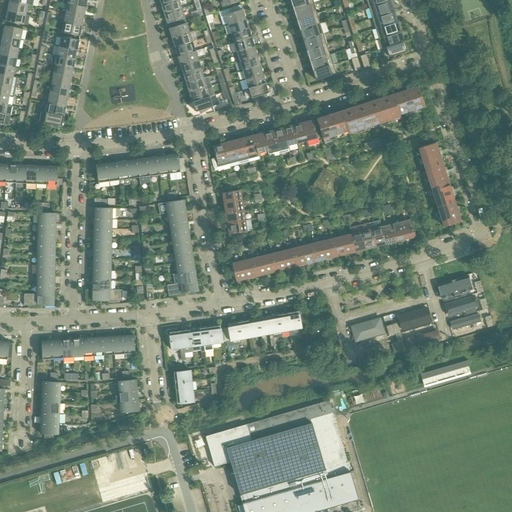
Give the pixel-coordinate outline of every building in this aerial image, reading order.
[(177,0),(162,5),(164,14),(182,9),(178,0),(177,0)] [(291,3),(293,9),(313,3),(312,0),(290,0),(292,3),(291,3)] [(369,8),(372,18),(394,11),(393,7),(391,1),(369,8)] [(10,2),(8,11),(25,15),(27,5),(10,2)] [(296,19),(296,20),(317,13),(313,3),(293,9),(295,16),(296,16),(297,19),(296,19)] [(68,4),(66,13),(84,17),(85,7),(68,4)] [(182,9),(164,14),(167,24),(185,18),(182,9)] [(228,25),(245,19),(242,9),(225,15),(220,17),(223,25),(228,24),(228,25)] [(25,15),(8,11),(6,21),(23,25),(25,15)] [(372,18),(375,29),(398,21),(396,15),(395,15),(394,12),(394,11),(372,18)] [(66,13),(64,23),(82,26),(84,17),(66,13)] [(298,24),(300,30),(320,24),(317,13),(296,20),(297,20),(298,24)] [(228,25),(231,34),(248,28),(245,19),(228,25)] [(375,29),(379,39),(401,32),(401,31),(400,32),(399,28),(400,28),(398,21),(375,29)] [(82,26),(64,23),(62,32),(80,36),(82,26)] [(169,29),(172,38),(189,33),(186,23),(169,29)] [(303,40),(323,34),(320,24),(300,30),(302,36),(303,40)] [(5,26),(3,36),(21,39),(22,29),(5,26)] [(231,34),(234,43),(251,37),(248,28),(231,34)] [(379,39),(382,49),(404,42),(402,36),(400,32),(401,32),(379,39)] [(172,38),(175,48),(192,42),(189,33),(172,38)] [(304,44),(306,51),(326,44),(323,34),(303,40),(303,41),(304,40),(305,44),(304,44)] [(3,36),(1,45),(19,48),(21,39),(3,36)] [(61,37),(59,47),(77,51),(79,40),(61,37)] [(234,43),(237,52),(254,46),(251,37),(234,43)] [(175,48),(178,57),(195,51),(192,42),(175,48)] [(404,42),(382,49),(385,58),(407,51),(404,42)] [(309,61),(330,55),(326,44),(306,51),(308,57),(309,57),(310,60),(309,61)] [(1,45),(0,50),(0,54),(17,58),(19,48),(1,45)] [(237,52),(240,61),(257,56),(254,46),(237,52)] [(59,47),(57,56),(75,60),(77,51),(59,47)] [(178,57),(181,66),(198,60),(195,51),(178,57)] [(0,54),(0,64),(15,67),(17,58),(0,54)] [(366,54),(360,56),(364,68),(370,67),(366,54)] [(311,65),(313,71),(333,65),(330,55),(309,61),(310,61),(311,65)] [(57,56),(55,66),(73,69),(75,60),(57,56)] [(240,61),(243,70),(260,65),(257,56),(240,61)] [(361,69),(357,57),(351,59),(355,71),(361,69)] [(181,66),(184,75),(201,69),(198,60),(181,66)] [(0,64),(0,74),(13,77),(15,67),(0,64)] [(243,70),(246,79),(263,74),(260,65),(243,70)] [(333,65),(313,71),(316,80),(336,74),(333,65)] [(55,66),(54,75),(71,78),(73,69),(55,66)] [(184,75),(187,84),(204,78),(201,69),(184,75)] [(0,74),(0,83),(16,87),(18,78),(13,77),(0,74)] [(246,79),(249,89),(266,83),(263,74),(246,79)] [(54,75),(52,85),(69,88),(71,78),(54,75)] [(187,84),(190,93),(211,86),(208,77),(204,78),(187,84)] [(16,87),(0,83),(0,93),(9,96),(14,97),(16,87)] [(266,83),(249,89),(252,98),(253,98),(254,99),(260,98),(260,96),(269,93),(266,83)] [(52,85),(50,94),(68,97),(69,88),(52,85)] [(190,93),(193,102),(214,95),(211,86),(190,93)] [(418,86),(393,94),(400,115),(424,106),(418,86)] [(0,93),(0,103),(7,105),(9,96),(0,93)] [(50,94),(48,103),(66,107),(68,97),(50,94)] [(393,94),(367,103),(374,125),(400,117),(400,115),(393,94)] [(215,95),(214,95),(193,102),(196,112),(205,109),(205,111),(211,108),(211,107),(213,106),(218,104),(215,95)] [(48,103),(46,113),(64,116),(66,107),(48,103)] [(367,103),(342,111),(348,131),(349,133),(374,125),(367,103)] [(348,131),(342,111),(317,119),(323,139),(348,131)] [(64,116),(46,113),(41,112),(39,121),(46,123),(46,124),(52,127),(52,124),(62,126),(64,116)] [(0,125),(2,125),(2,124),(8,126),(11,116),(6,115),(0,113),(0,125)] [(313,120),(302,123),(307,141),(308,145),(318,142),(317,138),(313,120)] [(404,131),(406,137),(433,128),(431,122),(404,131)] [(302,123),(293,125),(297,143),(307,141),(302,123)] [(293,125),(283,128),(289,151),(288,146),(297,143),(293,125)] [(283,128),(273,131),(279,154),(289,151),(283,128)] [(273,131),(263,133),(269,157),(279,154),(273,131)] [(263,133),(253,136),(259,159),(258,153),(267,151),(269,157),(263,133)] [(253,136),(243,138),(249,162),(259,159),(253,136)] [(243,138),(233,141),(239,164),(249,162),(243,138)] [(411,141),(413,149),(420,147),(417,138),(411,141)] [(419,148),(422,158),(439,152),(436,143),(433,144),(431,138),(420,141),(422,147),(419,148)] [(364,144),(366,150),(381,145),(379,139),(364,144)] [(233,141),(223,143),(230,167),(239,164),(233,141)] [(230,167),(223,143),(213,146),(216,158),(212,159),(215,171),(230,167)] [(323,150),(325,155),(327,161),(333,159),(329,148),(323,150)] [(422,158),(425,168),(442,162),(439,152),(422,158)] [(178,154),(167,156),(170,174),(180,172),(178,154)] [(167,156),(157,157),(159,175),(170,174),(167,156)] [(157,157),(147,158),(149,176),(159,175),(157,157)] [(147,158),(137,159),(139,178),(140,184),(150,183),(149,176),(147,158)] [(137,159),(127,161),(129,179),(139,178),(137,159)] [(117,162),(119,180),(120,186),(130,184),(129,179),(127,161),(117,162)] [(117,162),(107,163),(109,182),(119,180),(117,162)] [(425,168),(428,178),(445,172),(442,162),(425,168)] [(109,182),(107,163),(96,165),(98,183),(109,182)] [(5,182),(16,183),(17,165),(6,164),(5,182)] [(16,183),(26,183),(27,165),(17,165),(16,183)] [(26,183),(36,184),(37,166),(27,165),(26,183)] [(36,184),(46,184),(47,166),(37,166),(36,184)] [(47,166),(46,184),(57,185),(57,178),(58,167),(47,166)] [(314,187),(330,197),(340,180),(324,170),(314,187)] [(428,178),(431,187),(448,181),(445,172),(428,178)] [(431,187),(434,198),(452,192),(448,181),(431,187)] [(222,193),(224,204),(242,201),(240,190),(222,193)] [(434,198),(437,207),(455,201),(452,192),(434,198)] [(166,203),(168,213),(186,210),(184,200),(166,203)] [(224,204),(226,214),(244,211),(242,201),(224,204)] [(437,207),(441,217),(458,211),(455,201),(437,207)] [(94,208),(94,218),(112,219),(112,208),(94,208)] [(168,213),(169,223),(187,220),(186,210),(168,213)] [(226,214),(227,224),(245,221),(244,211),(226,214)] [(458,211),(441,217),(444,227),(461,221),(458,211)] [(38,213),(37,223),(56,224),(56,213),(38,213)] [(94,218),(94,229),(112,229),(112,219),(94,218)] [(411,219),(401,222),(405,240),(415,237),(411,219)] [(169,223),(171,233),(189,231),(187,220),(169,223)] [(245,221),(227,224),(229,234),(247,231),(245,221)] [(379,221),(369,223),(375,247),(385,244),(379,221)] [(380,221),(379,221),(385,244),(395,242),(391,224),(381,227),(380,221)] [(401,222),(391,224),(395,242),(405,240),(401,222)] [(37,223),(37,234),(55,234),(56,224),(37,223)] [(369,223),(360,226),(365,249),(375,247),(369,223)] [(360,226),(350,228),(355,252),(365,249),(360,226)] [(355,252),(350,228),(349,228),(351,234),(341,237),(345,254),(355,252)] [(94,229),(93,239),(112,240),(112,229),(94,229)] [(171,233),(172,243),(190,241),(189,231),(171,233)] [(37,234),(37,244),(55,244),(55,234),(37,234)] [(341,237),(331,239),(335,257),(345,254),(341,237)] [(93,239),(93,249),(111,250),(112,240),(93,239)] [(331,239),(321,242),(325,259),(335,257),(331,239)] [(172,243),(174,253),(192,251),(190,241),(172,243)] [(321,242),(311,244),(315,262),(325,259),(321,242)] [(37,244),(37,254),(55,255),(55,244),(37,244)] [(311,244),(301,246),(306,264),(315,262),(311,244)] [(301,246),(291,249),(296,267),(306,264),(301,246)] [(93,249),(93,259),(111,260),(111,250),(93,249)] [(291,249),(281,251),(285,269),(296,267),(291,249)] [(174,253),(176,264),(194,261),(192,251),(174,253)] [(281,251),(271,254),(275,272),(285,269),(281,251)] [(37,254),(37,264),(55,265),(55,255),(37,254)] [(271,254),(261,256),(265,274),(275,272),(271,254)] [(261,256),(251,259),(256,276),(265,274),(261,256)] [(93,259),(93,270),(111,270),(111,260),(93,259)] [(251,259),(241,261),(246,279),(256,276),(251,259)] [(176,264),(177,273),(195,271),(194,261),(176,264)] [(246,279),(241,261),(232,264),(236,281),(246,279)] [(37,264),(36,275),(55,275),(55,265),(37,264)] [(93,270),(92,279),(111,280),(111,270),(93,270)] [(177,273),(179,283),(197,280),(195,271),(177,273)] [(36,275),(36,284),(54,285),(55,275),(36,275)] [(439,287),(443,300),(455,297),(457,298),(460,297),(461,295),(472,291),(468,278),(439,287)] [(92,279),(92,289),(110,290),(111,280),(92,279)] [(197,280),(179,283),(167,285),(169,296),(198,291),(197,280)] [(477,293),(483,291),(480,281),(474,283),(477,293)] [(36,284),(36,294),(54,295),(54,285),(36,284)] [(122,290),(110,290),(92,289),(92,301),(122,301),(122,290)] [(54,295),(36,294),(24,294),(24,305),(28,305),(54,306),(54,295)] [(445,305),(448,315),(477,306),(474,296),(445,305)] [(479,300),(482,310),(488,309),(485,299),(479,300)] [(398,316),(402,330),(431,322),(427,308),(398,316)] [(299,311),(288,313),(291,330),(293,330),(294,336),(303,334),(302,328),(299,311)] [(288,313),(278,315),(281,332),(289,331),(290,337),(294,336),(293,330),(291,330),(288,313)] [(479,314),(451,322),(453,329),(481,321),(479,314)] [(278,315),(268,317),(271,334),(273,334),(274,338),(281,337),(281,332),(278,315)] [(351,335),(354,342),(386,333),(381,316),(349,325),(352,334),(351,335)] [(490,316),(484,317),(487,328),(493,326),(490,316)] [(268,317),(258,318),(261,336),(269,334),(270,340),(274,340),(274,338),(273,334),(271,334),(268,317)] [(258,318),(248,320),(251,338),(253,337),(261,336),(258,318)] [(248,320),(238,322),(241,340),(241,339),(249,338),(250,344),(254,343),(253,337),(251,338),(248,320)] [(227,342),(226,342),(227,347),(239,345),(242,344),(241,339),(241,340),(238,322),(227,324),(228,327),(224,327),(225,332),(227,342)] [(398,323),(392,325),(386,326),(389,337),(401,333),(398,323)] [(212,344),(226,342),(227,342),(225,332),(224,327),(221,328),(220,325),(210,327),(212,344)] [(210,327),(200,328),(202,346),(204,345),(212,344),(210,327)] [(200,328),(189,329),(193,352),(193,351),(201,350),(201,352),(205,351),(204,345),(202,346),(200,328)] [(189,329),(179,331),(182,348),(184,348),(185,353),(193,352),(189,329)] [(404,340),(407,351),(441,341),(438,330),(404,340)] [(182,348),(179,331),(169,332),(171,350),(180,349),(181,355),(185,354),(185,353),(184,348),(182,348)] [(134,335),(123,336),(124,354),(135,353),(134,335)] [(113,336),(103,337),(104,355),(115,355),(113,336)] [(123,336),(113,336),(115,355),(124,354),(123,336)] [(103,337),(93,338),(94,356),(104,355),(103,337)] [(93,338),(82,339),(84,357),(94,356),(93,338)] [(72,339),(62,340),(64,358),(73,357),(72,339)] [(82,339),(72,339),(73,357),(84,357),(82,339)] [(0,340),(0,358),(8,360),(8,358),(9,341),(0,340)] [(62,340),(52,341),(53,359),(64,358),(62,340)] [(53,359),(52,341),(41,341),(42,360),(53,359)] [(403,341),(391,344),(394,355),(406,351),(403,341)] [(468,361),(420,375),(422,380),(468,366),(470,366),(468,361)] [(173,372),(174,383),(192,381),(191,370),(173,372)] [(118,382),(119,392),(137,390),(136,380),(118,382)] [(174,383),(175,393),(193,391),(192,381),(174,383)] [(42,382),(42,392),(60,393),(61,383),(42,382)] [(119,392),(120,402),(138,401),(137,390),(119,392)] [(193,391),(175,393),(177,404),(194,402),(193,391)] [(42,392),(42,403),(60,403),(60,393),(42,392)] [(358,499),(352,479),(349,468),(329,400),(206,436),(214,467),(230,462),(240,493),(239,494),(244,511),(314,511),(316,511),(320,511),(358,499)] [(138,401),(120,402),(121,413),(139,411),(138,401)] [(42,403),(41,413),(59,414),(60,403),(42,403)] [(41,413),(41,423),(59,424),(59,414),(41,413)] [(59,424),(41,423),(40,434),(44,434),(44,438),(50,438),(51,434),(58,435),(59,424)] [(84,474),(93,471),(89,460),(80,463),(84,474)]
